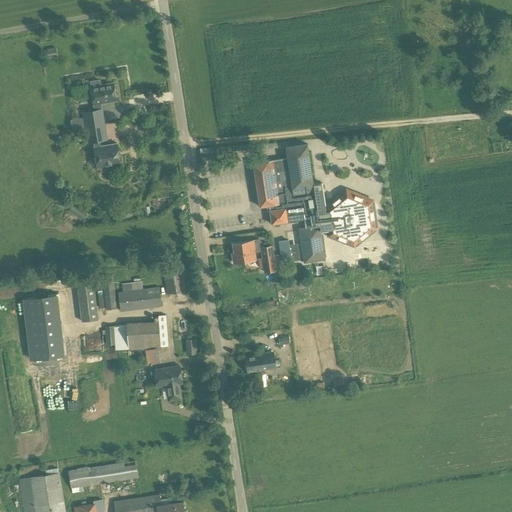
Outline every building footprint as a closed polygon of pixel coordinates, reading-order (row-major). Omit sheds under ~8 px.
[(102,109),(101,109),(100,103),(116,101),(113,83),(100,85),(99,80),(91,81),(92,86),(91,86),(94,104),(95,110),(84,112),(86,127),(104,124),(102,109)] [(107,139),(104,124),(86,127),(89,142),(94,141),(95,147),(94,147),(98,168),(101,167),(101,171),(109,170),(109,166),(120,164),(117,143),(100,146),(99,140),(107,139)] [(262,163),(254,164),(260,207),(269,205),(272,224),(305,219),(306,228),(300,229),(305,263),(326,259),(321,228),(329,227),(329,232),(350,240),(358,239),(376,225),(371,198),(351,190),(342,191),(325,205),(321,179),(313,180),(308,145),(286,148),(290,170),(281,171),(279,160),(262,162),(262,163)] [(85,215),(72,206),(68,210),(81,219),(85,215)] [(234,254),(232,254),(234,263),(256,259),(254,249),(257,249),(255,241),(233,244),(234,254)] [(288,241),(280,242),(283,264),(291,263),(291,262),(300,260),(298,249),(289,250),(288,241)] [(274,255),(272,245),(261,247),(264,271),(276,270),(275,264),(274,255)] [(182,261),(163,264),(167,294),(186,292),(182,261)] [(112,277),(102,278),(106,310),(116,309),(112,277)] [(94,279),(77,281),(82,321),(98,319),(94,279)] [(123,292),(118,293),(120,311),(162,306),(159,287),(142,289),(142,282),(122,284),(123,292)] [(166,322),(105,326),(107,345),(115,345),(115,350),(167,347),(166,322)] [(157,351),(146,353),(148,365),(159,363),(157,351)] [(256,356),(245,358),(247,373),(276,368),(276,367),(280,366),(279,361),(275,361),(273,352),(255,355),(256,356)] [(180,368),(155,372),(158,389),(167,387),(170,402),(182,400),(179,385),(183,385),(180,368)] [(344,378),(335,380),(336,390),(345,388),(344,378)] [(135,460),(68,471),(71,489),(138,478),(135,460)] [(65,511),(60,473),(21,479),(25,511),(65,511)] [(159,494),(114,501),(115,511),(184,511),(182,502),(161,505),(159,494)] [(94,505),(74,508),(75,511),(103,511),(104,511),(103,500),(94,502),(94,505)]
